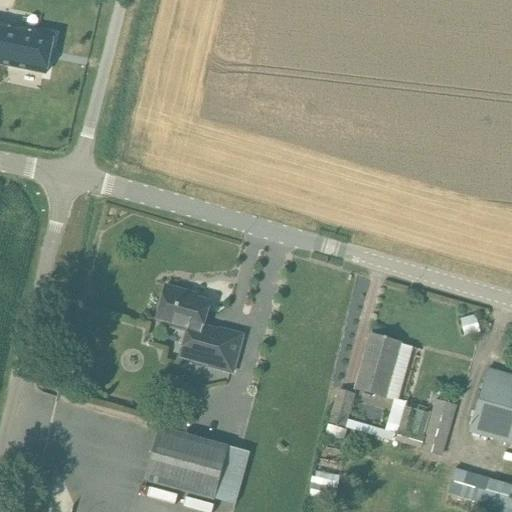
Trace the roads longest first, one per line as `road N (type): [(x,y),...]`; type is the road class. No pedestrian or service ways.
road 1 (tertiary): [(511,304),(67,176)]
road 2 (unclassified): [(0,454),(67,176)]
road 3 (unclassified): [(67,176),(83,149),(121,0)]
